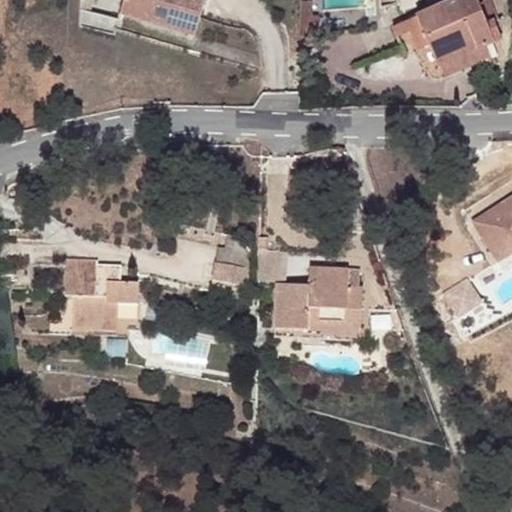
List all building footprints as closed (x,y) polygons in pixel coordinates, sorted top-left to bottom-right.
[(92,0),(81,0),(81,9),(89,12),(92,0)] [(125,0),(121,16),(194,38),(204,0),(125,0)] [(437,71),(441,69),(485,49),(495,45),(487,25),(474,0),(457,0),(414,20),(420,34),(427,49),(437,71)] [(488,0),(474,0),(487,25),(495,21),(498,19),(488,0)] [(300,3),(300,18),(311,19),(311,3),(300,3)] [(316,19),(311,19),(300,18),(300,33),(316,33),(316,19)] [(398,44),(411,38),(420,34),(414,20),(391,30),(398,44)] [(487,25),(495,45),(503,40),(495,21),(487,25)] [(417,53),(427,49),(420,34),(411,38),(417,53)] [(491,61),(485,49),(441,69),(447,81),(491,61)] [(307,182),(307,197),(335,198),(335,183),(307,182)] [(498,263),(511,254),(511,194),(471,221),(498,263)] [(74,298),(74,331),(96,331),(96,335),(128,336),(128,331),(137,331),(138,282),(121,282),(111,281),(112,266),(97,266),(97,261),(66,260),(66,298),(74,298)] [(243,266),(216,262),(213,279),(240,284),(243,266)] [(120,266),(112,266),(111,281),(121,282),(120,266)] [(276,284),(274,329),(362,334),(364,287),(348,286),(349,270),(310,268),(309,285),(276,284)] [(468,278),(443,293),(458,316),(482,301),(468,278)]
